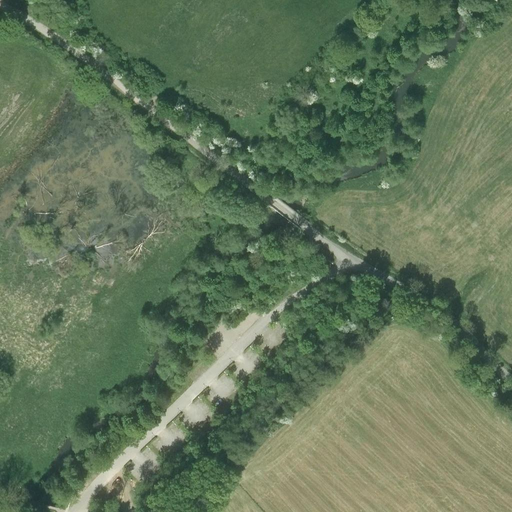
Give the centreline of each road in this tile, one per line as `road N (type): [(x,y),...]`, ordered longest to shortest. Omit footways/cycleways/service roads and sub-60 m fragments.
road 1 (unclassified): [(0,5),(253,189)]
road 2 (unclassified): [(333,249),(447,321),(511,382)]
